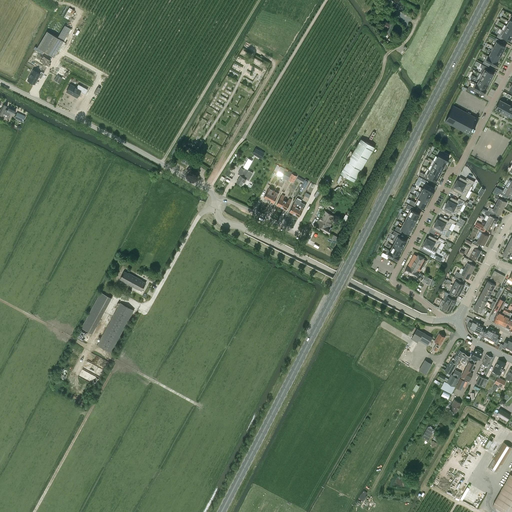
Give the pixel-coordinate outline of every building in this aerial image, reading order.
[(74,11),(69,8),(64,17),(68,19),(70,16),(71,17),(74,11)] [(47,31),(37,47),(43,51),(53,57),(55,55),(70,29),(64,25),(57,37),(47,31)] [(498,33),(497,37),(503,40),(504,37),(510,40),(511,37),(511,34),(504,31),(502,29),(499,34),(498,33)] [(494,41),(496,42),(494,47),(503,51),(505,46),(501,44),(502,41),(496,38),(494,41)] [(503,51),(494,47),(491,51),(500,56),(503,51)] [(500,56),(491,51),(489,56),(498,61),(500,56)] [(484,60),(483,63),(489,66),(490,63),(495,66),(498,61),(489,56),(487,55),(484,60)] [(482,74),(491,79),(492,79),(493,77),(492,76),(494,74),(487,70),(488,67),(482,64),(480,67),(483,68),(480,73),(482,74)] [(59,65),(54,74),(57,76),(54,80),(59,83),(61,79),(65,81),(70,71),(67,69),(64,75),(62,78),(57,75),(58,72),(61,67),(59,65)] [(38,77),(41,79),(44,73),(41,71),(39,74),(33,70),(27,80),(34,84),(38,77)] [(482,74),(480,79),(489,84),(491,79),(482,74)] [(489,84),(480,79),(477,84),(486,88),(489,84)] [(469,86),(467,90),(469,91),(474,94),(476,90),(483,94),(486,88),(477,84),(475,83),(472,88),(471,87),(469,86)] [(70,85),(66,92),(77,97),(83,87),(78,84),(76,88),(70,85)] [(500,100),(495,109),(500,111),(505,103),(500,100)] [(505,114),(510,105),(505,103),(500,111),(505,114)] [(4,104),(0,111),(0,114),(3,116),(4,114),(8,116),(10,113),(14,115),(16,110),(9,107),(8,109),(6,108),(7,106),(4,104)] [(478,119),(453,105),(445,121),(470,134),(473,128),(474,128),(473,127),(474,126),(475,126),(475,125),(478,119)] [(22,122),(25,116),(17,112),(14,118),(22,122)] [(340,173),(354,181),(375,147),(361,139),(340,173)] [(256,148),(253,154),(261,158),(264,153),(256,148)] [(449,156),(440,152),(438,157),(446,162),(449,156)] [(187,164),(190,158),(185,155),(184,157),(180,154),(178,157),(183,160),(182,161),(187,164)] [(435,156),(433,160),(435,161),(444,166),(446,162),(438,157),(435,156)] [(444,166),(435,161),(433,166),(442,171),(444,166)] [(283,174),(285,170),(277,165),(273,172),(277,174),(278,171),(283,174)] [(442,171),(433,166),(430,170),(439,175),(442,171)] [(236,182),(242,185),(243,182),(244,183),(246,179),(248,181),(253,173),(248,170),(245,168),(244,170),(241,168),(238,174),(240,175),(236,182)] [(439,175),(430,170),(428,175),(424,173),(423,177),(429,180),(430,177),(437,180),(439,175)] [(457,181),(455,183),(469,190),(472,184),(473,184),(475,181),(469,178),(467,177),(466,180),(460,177),(458,180),(457,180),(457,181)] [(434,188),(427,184),(428,181),(422,178),(420,181),(425,184),(423,189),(432,193),(434,188)] [(465,196),(469,190),(455,183),(454,186),(455,187),(453,190),(461,194),(460,197),(466,200),(467,197),(465,196)] [(510,196),(511,191),(511,188),(505,185),(503,190),(500,189),(498,193),(503,196),(504,193),(510,196)] [(269,200),(273,192),(274,190),(269,188),(264,197),(269,200)] [(432,193),(423,189),(421,193),(429,198),(432,193)] [(274,203),(279,193),(274,190),(273,192),(269,200),(274,203)] [(429,198),(421,193),(418,198),(427,202),(429,198)] [(282,207),(285,200),(283,199),(285,196),(282,194),(277,204),(282,207)] [(495,204),(503,208),(506,202),(499,198),(499,197),(495,195),(494,197),(498,199),(495,204)] [(448,200),(447,203),(460,210),(463,204),(465,205),(466,202),(461,199),(459,198),(457,201),(451,197),(449,200),(448,200)] [(287,202),(285,200),(282,207),(286,210),(292,200),(289,198),(287,202)] [(427,202),(418,198),(416,202),(411,200),(410,200),(409,203),(415,206),(417,203),(424,207),(426,205),(427,205),(428,203),(427,203),(427,202)] [(300,204),(301,202),(296,199),(289,211),(294,214),(300,204)] [(326,200),(323,205),(335,213),(338,207),(326,200)] [(294,214),(299,217),(306,205),(301,202),(300,204),(294,214)] [(456,217),(460,210),(447,203),(445,206),(446,207),(444,210),(453,215),(451,217),(457,220),(458,217),(456,217)] [(406,208),(411,210),(408,215),(417,219),(418,219),(419,217),(418,217),(420,214),(413,211),(414,207),(408,204),(406,208)] [(487,211),(493,214),(495,212),(500,214),(503,208),(495,204),(493,209),(489,207),(487,211)] [(316,226),(329,233),(331,229),(329,228),(336,217),(328,212),(324,210),(320,218),(316,226)] [(492,216),(493,214),(487,211),(485,214),(489,216),(486,221),(494,225),(498,219),(492,216)] [(287,214),(282,223),(289,226),(293,218),(287,214)] [(417,219),(408,215),(406,219),(415,224),(417,219)] [(437,219),(436,222),(448,229),(449,229),(452,223),(454,224),(455,221),(450,218),(448,221),(440,216),(438,219),(437,219)] [(415,224),(406,219),(403,224),(412,228),(415,224)] [(491,231),(494,225),(486,221),(484,225),(477,222),(474,227),(479,229),(484,231),(484,232),(486,229),(491,231)] [(448,229),(436,222),(434,225),(435,226),(433,229),(442,234),(440,236),(446,239),(447,236),(444,235),(448,229)] [(401,233),(403,229),(410,233),(412,228),(403,224),(401,228),(397,226),(395,229),(401,233)] [(407,241),(399,237),(400,234),(394,231),(392,234),(398,237),(395,241),(404,246),(405,246),(406,244),(405,243),(407,241)] [(472,241),(472,242),(478,246),(480,243),(484,246),(488,237),(489,236),(483,233),(482,233),(479,231),(477,237),(479,238),(477,242),(474,240),(474,242),(472,241)] [(323,246),(326,238),(314,233),(311,241),(323,246)] [(426,238),(425,241),(438,248),(441,242),(443,243),(445,240),(439,237),(438,240),(429,235),(427,239),(426,238)] [(404,246),(395,241),(393,246),(402,250),(404,246)] [(435,255),(438,248),(425,241),(423,245),(424,245),(422,248),(431,253),(429,255),(435,258),(436,256),(435,255)] [(477,248),(478,246),(472,242),(471,244),(470,245),(471,246),(467,255),(469,256),(476,260),(481,251),(477,248)] [(402,250),(393,246),(390,250),(399,255),(402,250)] [(511,251),(511,252),(506,248),(502,254),(509,258),(511,254),(511,251)] [(390,250),(388,255),(383,252),(381,256),(387,259),(389,256),(397,260),(399,255),(390,250)] [(414,254),(408,266),(404,271),(416,278),(426,260),(414,254)] [(464,268),(472,272),(475,266),(470,263),(472,261),(464,257),(462,261),(467,263),(464,268)] [(468,279),(472,272),(464,268),(461,274),(457,271),(455,275),(464,280),(465,277),(468,279)] [(131,285),(135,276),(130,274),(124,271),(120,279),(124,281),(124,282),(131,285)] [(425,275),(422,281),(428,284),(431,279),(425,275)] [(141,279),(135,276),(131,285),(137,289),(138,289),(142,291),(146,283),(140,280),(141,279)] [(491,276),(490,279),(501,284),(502,282),(499,280),(497,279),(494,277),(491,276)] [(456,280),(453,285),(463,290),(464,288),(463,287),(464,285),(462,284),(464,281),(457,278),(456,280)] [(488,281),(485,286),(492,290),(495,285),(488,281)] [(450,293),(456,296),(457,294),(459,295),(460,293),(461,293),(463,290),(453,285),(451,290),(451,291),(450,293)] [(485,286),(482,292),(489,296),(492,290),(485,286)] [(92,334),(112,298),(101,292),(81,328),(92,334)] [(482,292),(479,298),(486,301),(489,296),(482,292)] [(454,299),(456,296),(450,293),(448,296),(445,301),(455,306),(456,303),(455,302),(456,300),(454,299)] [(479,298),(476,303),(483,307),(486,301),(479,298)] [(495,307),(500,310),(505,301),(499,298),(495,307)] [(455,306),(445,301),(442,299),(438,307),(448,312),(449,309),(451,310),(452,308),(453,308),(455,306)] [(120,303),(98,345),(111,352),(134,310),(120,303)] [(483,307),(476,303),(473,309),(480,313),(483,307)] [(505,307),(502,314),(498,312),(493,321),(498,323),(500,324),(507,310),(507,309),(508,309),(505,307)] [(507,310),(500,324),(505,326),(510,318),(509,318),(511,313),(510,312),(510,311),(507,309),(507,310)] [(474,331),(478,323),(473,320),(472,323),(471,325),(468,323),(467,326),(470,327),(469,329),(474,331)] [(474,331),(479,334),(478,335),(481,337),(484,331),(481,330),(482,328),(483,325),(478,323),(474,331)] [(433,337),(423,332),(417,328),(412,338),(418,342),(419,340),(428,345),(433,337)] [(486,333),(484,331),(481,337),(484,338),(485,337),(490,339),(494,330),(489,328),(486,333)] [(499,333),(494,330),(490,339),(497,343),(499,339),(497,338),(499,333)] [(441,344),(445,336),(440,333),(435,341),(437,342),(436,344),(437,345),(435,348),(434,347),(433,349),(437,351),(439,347),(440,344),(441,344)] [(510,350),(511,346),(511,339),(510,338),(507,343),(505,342),(503,344),(503,345),(502,347),(505,349),(505,347),(510,350)] [(459,349),(457,353),(462,357),(462,358),(463,358),(463,360),(466,362),(467,361),(467,360),(469,359),(468,358),(469,356),(467,354),(465,352),(465,353),(459,349)] [(475,349),(461,376),(469,380),(473,373),(470,371),(474,363),(473,363),(475,359),(477,360),(478,358),(479,359),(483,353),(475,349)] [(453,357),(445,370),(451,373),(457,363),(458,364),(462,358),(462,357),(457,353),(454,358),(453,357)] [(482,363),(481,366),(486,369),(488,366),(493,357),(486,354),(482,363)] [(495,382),(499,384),(502,378),(499,377),(501,374),(500,374),(506,363),(499,359),(493,370),(498,373),(497,376),(498,376),(495,382)] [(93,381),(95,375),(99,377),(103,369),(86,361),(80,376),(93,381)] [(426,374),(432,364),(428,361),(426,364),(423,362),(419,370),(426,374)] [(451,373),(447,382),(455,386),(460,378),(451,373)] [(460,377),(456,386),(460,389),(465,380),(460,377)] [(455,387),(444,381),(441,388),(451,394),(455,387)] [(444,390),(441,396),(447,399),(450,394),(444,390)] [(461,403),(454,399),(449,408),(450,408),(448,411),(454,415),(456,412),(461,403)] [(505,412),(500,409),(497,414),(502,417),(505,412)] [(488,422),(501,427),(502,422),(490,417),(488,422)] [(499,474),(511,451),(511,446),(504,442),(490,468),(499,474)] [(505,511),(511,511),(511,474),(510,473),(493,505),(505,511)]
